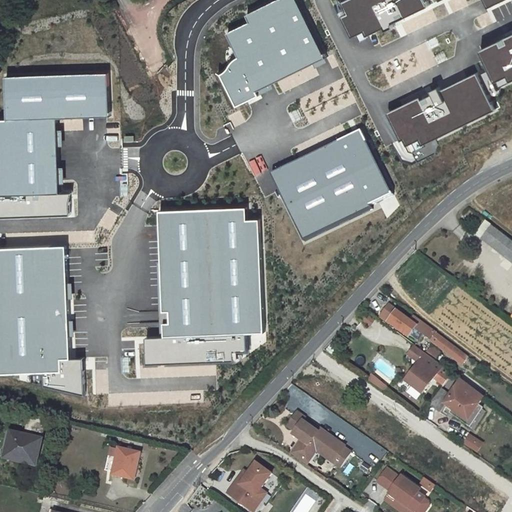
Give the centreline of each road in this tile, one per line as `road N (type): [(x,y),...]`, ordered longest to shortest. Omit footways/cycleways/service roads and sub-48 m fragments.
road 1 (unclassified): [(311,347),(414,235),(460,194),(511,164)]
road 2 (residential): [(511,487),(311,347)]
road 3 (residential): [(362,511),(271,448),(229,433)]
